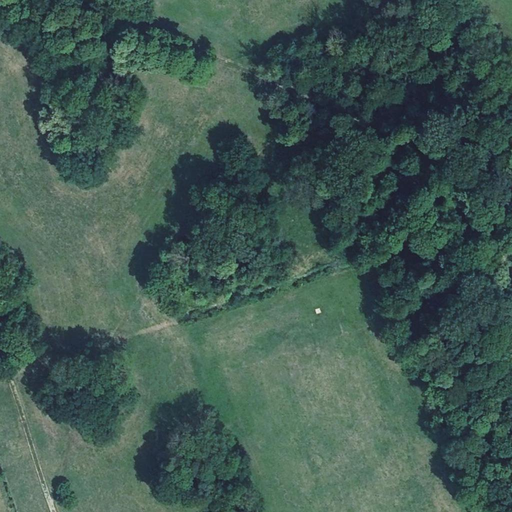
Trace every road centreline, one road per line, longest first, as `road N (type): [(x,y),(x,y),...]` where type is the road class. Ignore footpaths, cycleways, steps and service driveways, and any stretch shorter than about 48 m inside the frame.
road 1 (track): [(467,177),(287,85),(79,0)]
road 2 (track): [(467,177),(481,269),(511,346)]
road 3 (track): [(51,511),(0,345)]
road 4 (track): [(423,51),(467,177)]
